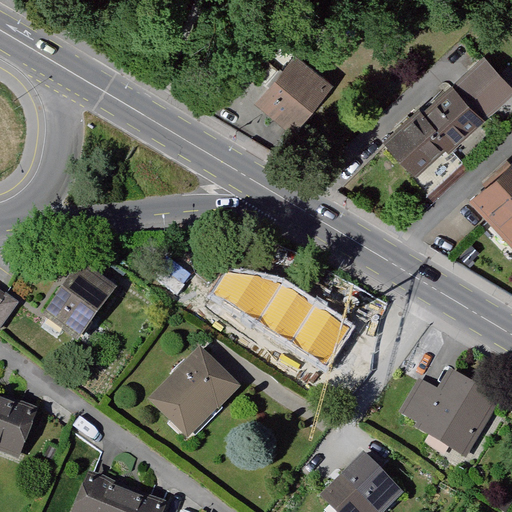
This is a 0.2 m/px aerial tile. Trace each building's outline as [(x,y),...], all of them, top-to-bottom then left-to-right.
[(338,89),(299,57),(259,106),(298,138),(338,89)] [(511,84),(487,58),(425,114),(456,148),(511,96),(511,84)] [(423,111),(387,144),(417,176),(447,149),(451,153),(456,148),(425,114),(423,111)] [(511,164),(499,176),(511,190),(511,164)] [(511,190),(499,176),(472,202),(511,244),(511,190)] [(79,339),(119,282),(83,257),(43,314),(79,339)] [(0,323),(21,294),(9,286),(4,292),(0,288),(0,323)] [(304,302),(271,288),(255,331),(286,344),(284,350),(349,377),(357,354),(337,345),(350,314),(307,295),(304,302)] [(243,390),(202,351),(151,403),(191,443),(243,390)] [(419,431),(470,462),(506,403),(455,372),(441,394),(423,383),(403,416),(421,427),(419,431)] [(43,416),(0,398),(0,456),(23,466),(43,416)] [(392,511),(408,496),(367,456),(323,502),(332,511),(392,511)] [(167,511),(170,507),(91,476),(76,511),(167,511)]
